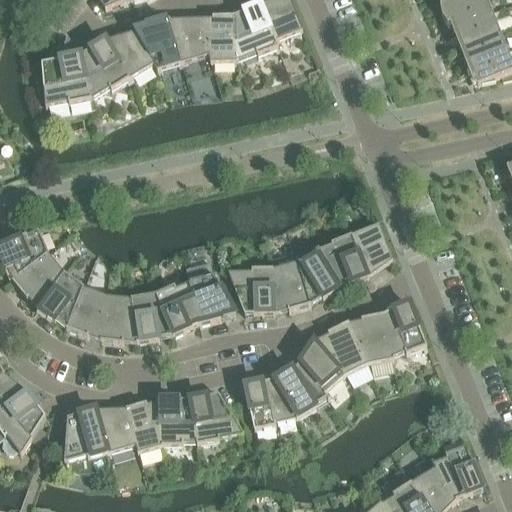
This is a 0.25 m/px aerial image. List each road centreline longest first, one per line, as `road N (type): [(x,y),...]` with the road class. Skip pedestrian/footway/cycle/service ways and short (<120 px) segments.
road 1 (residential): [(511,497),(427,279)]
road 2 (residential): [(140,395),(270,366),(290,339)]
road 3 (residential): [(290,339),(136,366)]
road 4 (residential): [(7,344),(37,379),(65,394),(140,395)]
road 5 (residential): [(372,140),(317,0)]
road 6 (residential): [(427,279),(290,339)]
road 7 (residential): [(511,112),(372,140)]
road 8 (residential): [(382,163),(511,137)]
road 9 (residential): [(427,279),(382,163)]
road 10 (residential): [(136,366),(64,355),(22,326)]
